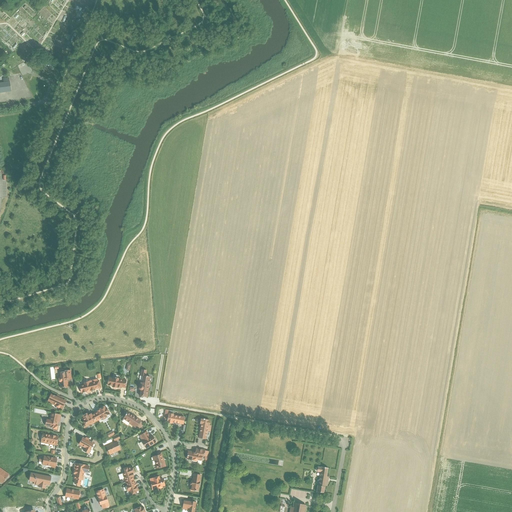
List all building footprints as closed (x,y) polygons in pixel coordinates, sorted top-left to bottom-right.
[(3,82),(0,82),(0,92),(11,91),(9,77),(3,78),(3,82)] [(140,381),(138,390),(140,391),(140,396),(147,397),(150,377),(145,376),(146,370),(141,369),(140,375),(143,376),(142,381),(140,381)] [(58,381),(60,382),(60,388),(67,387),(67,380),(71,379),(70,370),(64,371),(64,372),(60,372),(61,376),(59,377),(58,378),(58,381)] [(125,388),(126,380),(118,379),(118,378),(113,378),(113,379),(108,378),(107,385),(108,385),(112,386),(112,387),(113,387),(113,388),(115,388),(116,387),(117,388),(117,387),(121,388),(121,387),(125,388)] [(84,384),(79,386),(81,392),(82,392),(82,393),(86,392),(91,391),(90,390),(95,389),(100,388),(99,381),(96,381),(96,380),(88,381),(86,380),(85,380),(84,382),(84,384)] [(49,399),(48,399),(52,401),(51,404),(56,406),(59,408),(62,409),(66,401),(51,394),(50,395),(49,395),(48,398),(49,399)] [(97,411),(94,413),(98,420),(101,419),(102,420),(106,417),(106,416),(110,413),(107,408),(105,409),(104,406),(99,409),(97,411)] [(165,409),(163,419),(167,420),(167,421),(167,422),(173,423),(173,422),(183,424),(184,417),(179,416),(174,415),(174,414),(169,413),(169,410),(165,409)] [(140,421),(127,412),(124,416),(124,417),(123,419),(130,423),(129,424),(136,428),(140,421)] [(52,429),(57,430),(57,426),(57,425),(58,418),(60,419),(60,415),(52,413),(51,416),(50,416),(49,420),(46,419),(45,426),(49,426),(49,427),(53,428),(52,429)] [(87,413),(82,416),(83,418),(82,419),(84,422),(83,422),(85,425),(88,423),(89,425),(98,420),(94,413),(91,414),(91,413),(88,415),(87,413)] [(201,425),(199,438),(205,439),(206,431),(208,431),(210,431),(211,425),(209,425),(210,420),(209,420),(205,419),(203,418),(203,419),(202,419),(201,419),(200,425),(201,425)] [(142,441),(146,448),(157,442),(152,435),(149,437),(146,431),(140,435),(143,440),(142,441)] [(51,435),(42,434),(41,435),(40,438),(41,440),(41,441),(45,442),(45,443),(56,445),(58,437),(55,436),(51,435)] [(82,437),(79,444),(85,448),(84,451),(88,453),(93,443),(91,442),(82,437)] [(109,453),(109,454),(120,449),(116,441),(112,443),(112,444),(106,446),(108,451),(107,451),(108,454),(109,453)] [(188,452),(186,459),(192,460),(193,461),(196,461),(197,461),(197,464),(201,465),(202,459),(203,456),(204,456),(204,460),(205,460),(205,462),(207,462),(207,457),(208,451),(204,451),(205,450),(196,449),(195,453),(188,452)] [(154,460),(157,469),(165,466),(161,452),(157,453),(158,455),(152,457),(153,460),(154,460)] [(57,459),(44,456),(43,458),(39,458),(39,461),(43,462),(42,464),(51,466),(51,467),(55,468),(57,459)] [(74,463),(72,474),(74,474),(73,479),(75,479),(74,484),(77,485),(77,486),(80,487),(80,485),(81,480),(83,481),(84,476),(85,472),(88,473),(89,466),(74,463)] [(125,482),(133,480),(132,477),(133,476),(132,473),(134,472),(133,467),(130,468),(130,467),(127,468),(127,467),(123,469),(125,472),(122,473),(125,482)] [(316,468),(316,470),(317,472),(318,472),(320,472),(318,486),(317,485),(316,492),(323,493),(325,486),(327,486),(328,477),(326,476),(328,468),(321,467),(318,467),(316,468)] [(0,468),(0,481),(2,483),(8,474),(0,468)] [(31,473),(29,481),(34,482),(33,484),(39,485),(38,487),(45,488),(46,484),(49,485),(51,477),(31,473)] [(192,485),(191,490),(198,491),(198,486),(199,486),(199,482),(200,475),(194,474),(193,481),(191,480),(190,485),(192,485)] [(150,482),(152,489),(157,487),(158,488),(162,487),(161,486),(165,485),(163,479),(160,479),(159,476),(150,479),(150,482)] [(133,480),(125,482),(126,485),(125,486),(127,491),(128,490),(130,495),(136,493),(135,491),(138,490),(136,485),(136,486),(135,483),(134,483),(133,480)] [(66,489),(65,497),(78,499),(78,498),(80,497),(80,494),(79,493),(79,491),(66,489)] [(103,489),(96,492),(98,499),(100,505),(101,504),(102,509),(109,506),(107,502),(108,502),(106,496),(103,489)] [(184,501),(182,508),(188,509),(187,511),(196,511),(197,510),(194,510),(196,502),(190,501),(190,502),(184,501)] [(304,511),(305,505),(293,503),(293,507),(290,507),(289,511),(304,511)]
